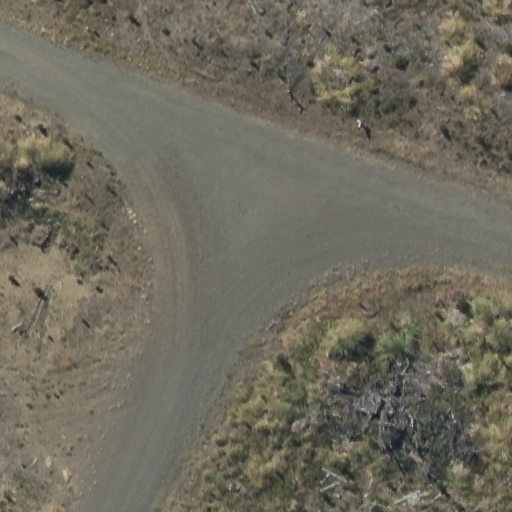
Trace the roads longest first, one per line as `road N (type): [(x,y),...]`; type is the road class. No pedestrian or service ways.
road 1 (track): [(511,318),(0,94)]
road 2 (track): [(54,511),(231,198)]
